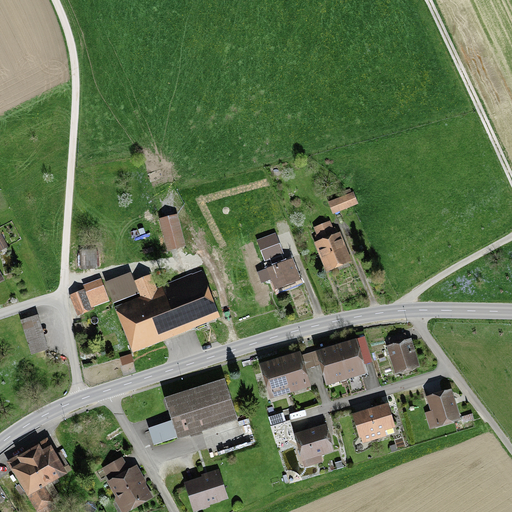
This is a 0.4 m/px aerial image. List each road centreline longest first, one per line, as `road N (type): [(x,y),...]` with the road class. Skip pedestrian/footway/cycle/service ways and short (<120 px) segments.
road 1 (secondary): [(80,399),(371,313),(511,311)]
road 2 (track): [(63,268),(77,95),(56,0)]
road 3 (track): [(428,0),(511,178)]
